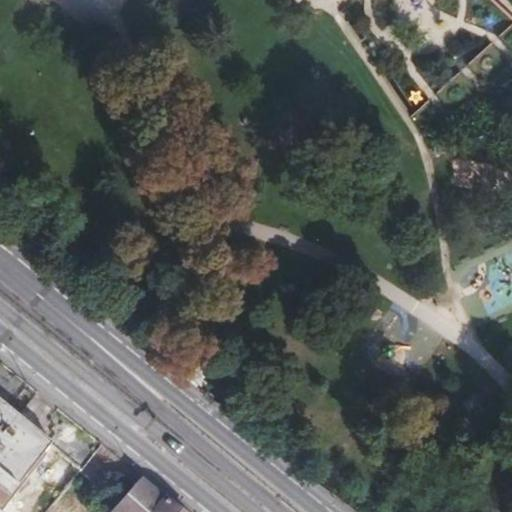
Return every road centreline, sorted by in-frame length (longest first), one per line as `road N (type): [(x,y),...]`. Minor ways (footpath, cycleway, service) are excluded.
road 1 (primary): [(0,311),(242,511)]
road 2 (primary): [(0,339),(213,511)]
road 3 (primary): [(320,511),(174,395),(147,386)]
road 4 (primary): [(147,386),(0,268)]
road 5 (primary): [(278,511),(159,410),(147,386)]
